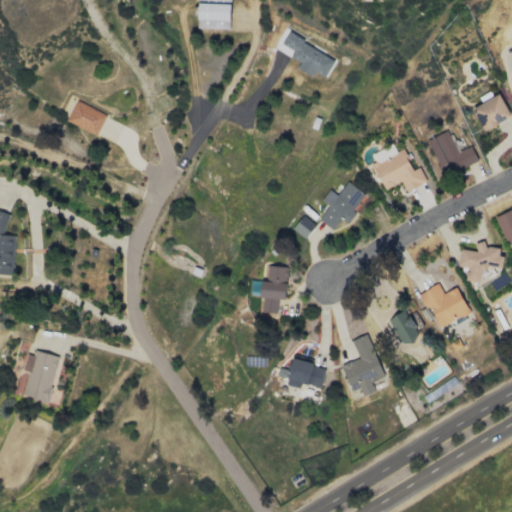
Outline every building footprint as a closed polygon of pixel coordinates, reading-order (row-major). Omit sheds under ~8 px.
[(229,29),(229,0),(198,0),(197,28),(229,29)] [(325,77),(335,55),(286,33),(278,51),(300,61),(296,68),(313,76),(314,72),(325,77)] [(483,131),(510,117),(499,94),(471,108),(483,131)] [(96,135),(106,115),(76,100),(66,121),(96,135)] [(428,138),(443,176),(477,162),(471,146),(457,152),(449,130),(428,138)] [(384,189),(401,181),(406,191),(426,182),(419,167),(412,170),(402,148),(396,151),(392,144),(371,154),(375,161),(371,163),(384,189)] [(318,219),(333,230),(341,219),(347,224),(355,213),(352,211),(364,194),(347,181),(337,195),(329,189),(321,200),(328,205),(318,219)] [(511,210),(496,217),(511,255),(511,210)] [(0,273),(12,274),(15,235),(5,235),(6,212),(0,211),(0,273)] [(291,228),(304,238),(315,225),(303,215),(291,228)] [(460,248),(457,266),(468,268),(466,280),(480,282),(482,269),(498,272),(502,249),(484,245),(484,243),(476,242),(475,251),(460,248)] [(261,312),(277,313),(277,299),(285,299),(286,266),(263,265),(261,312)] [(417,294),(425,308),(428,306),(439,327),(469,312),(456,287),(443,293),(437,283),(417,294)] [(401,345),(419,335),(414,325),(419,322),(411,308),(388,321),(401,345)] [(384,376),(366,333),(351,340),(358,357),(340,365),(350,391),(359,387),(362,396),(375,391),(371,382),(384,376)] [(58,357),(27,349),(21,370),(27,371),(21,395),(47,401),(58,357)] [(285,384),(299,388),(300,382),(319,387),(325,368),(292,358),(285,384)]
